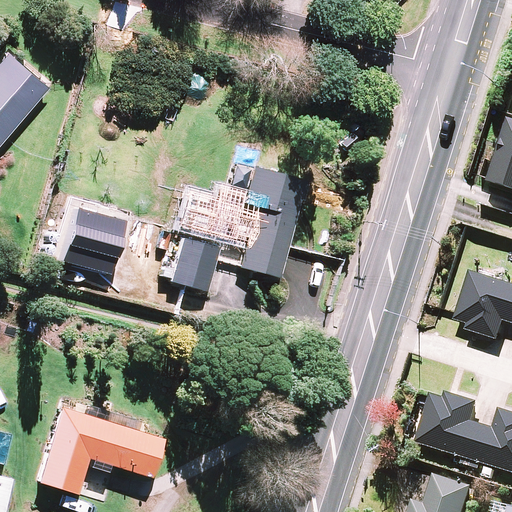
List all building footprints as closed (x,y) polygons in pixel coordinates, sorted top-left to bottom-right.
[(0,149),(51,88),(9,53),(0,63),(0,149)] [(511,120),(509,120),(489,185),(511,192),(511,120)] [(302,184),(253,171),(243,205),(255,208),(238,269),(276,279),(302,184)] [(218,251),(185,237),(170,277),(202,290),(218,251)] [(9,241),(0,238),(0,254),(6,255),(9,241)] [(511,286),(472,274),(456,328),(499,340),(504,322),(511,323),(511,286)] [(449,395),(448,400),(431,395),(416,443),(511,473),(511,414),(502,411),(496,431),(472,423),(478,404),(449,395)] [(159,440),(59,409),(36,483),(73,495),(84,459),(147,478),(159,440)] [(465,511),(472,489),(435,478),(426,506),(412,502),(408,511),(465,511)]
